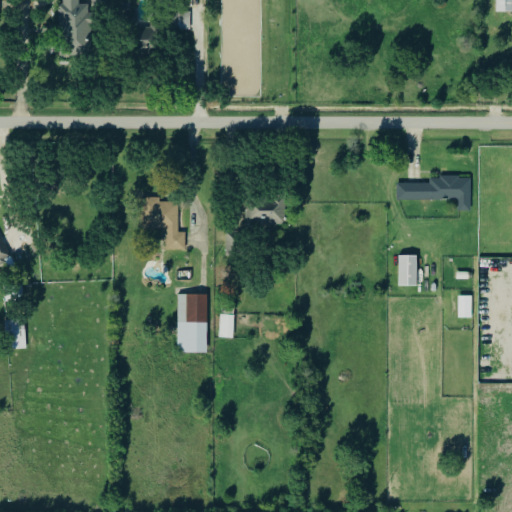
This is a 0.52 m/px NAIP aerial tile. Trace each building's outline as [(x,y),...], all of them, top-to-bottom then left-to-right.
[(77,0),(57,0),(57,55),(90,56),(91,6),(105,6),(105,0),(91,0),(91,5),(77,5),(77,0)] [(511,0),(511,12),(496,12),(496,0),(511,0)] [(187,31),(187,13),(162,13),(161,21),(148,21),(148,28),(134,28),(135,14),(120,14),(119,53),(168,54),(169,31),(187,31)] [(395,185),(395,201),(455,202),(455,212),(468,213),(468,179),(427,178),(427,186),(395,185)] [(244,227),(281,226),(280,197),(243,198),(244,227)] [(175,234),(176,201),(139,201),(138,231),(164,231),(164,251),(183,251),(183,234),(175,234)] [(240,248),(230,241),(221,253),(231,260),(240,248)] [(396,288),(414,288),(414,257),(396,257),(396,288)] [(175,355),(205,355),(205,297),(175,297),(175,355)] [(471,318),(458,318),(458,297),(471,297),(471,318)] [(231,340),(231,317),(217,317),(217,340),(231,340)] [(2,322),(2,351),(23,351),(23,322),(2,322)]
